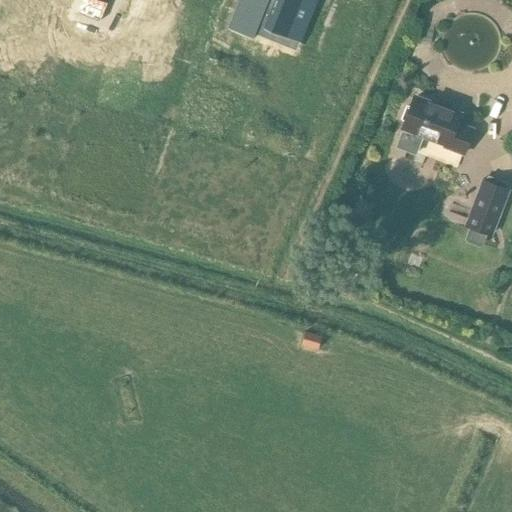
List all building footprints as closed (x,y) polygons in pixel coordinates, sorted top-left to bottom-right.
[(80,0),(76,12),(98,21),(106,0),(80,0)] [(239,0),(228,28),(229,29),(230,26),(253,35),(252,38),(253,38),(255,34),(260,23),(265,25),(264,27),(265,28),(266,25),(301,39),(300,42),(301,43),(318,0),(267,0),(266,2),(260,0),(239,0)] [(405,121),(395,146),(417,154),(456,169),(462,153),(472,128),(456,122),(458,114),(414,97),(411,105),(406,105),(402,117),(405,121)] [(483,179),(465,225),(470,228),(488,235),(493,237),(511,190),(483,179)] [(305,332),(302,344),(318,349),(322,337),(305,332)]
